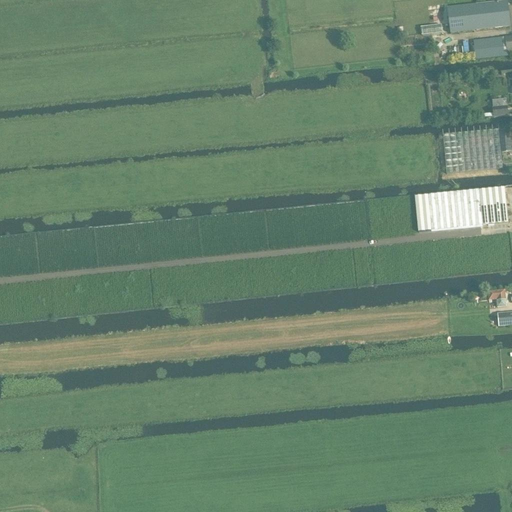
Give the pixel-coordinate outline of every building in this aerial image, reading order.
[(448,10),(452,35),(510,27),(507,2),(448,10)] [(511,35),(473,41),(475,61),(507,57),(511,56),(511,35)] [(503,108),(493,110),(494,117),(494,118),(508,116),(507,108),(503,108)] [(499,130),(443,136),(447,175),(503,170),(501,154),(511,153),(510,130),(499,131),(499,130)] [(419,233),(508,225),(505,189),(415,198),(419,233)] [(498,301),(498,309),(507,308),(506,292),(489,293),(489,296),(490,301),(490,302),(498,301)] [(511,314),(498,315),(500,327),(511,326),(511,314)]
